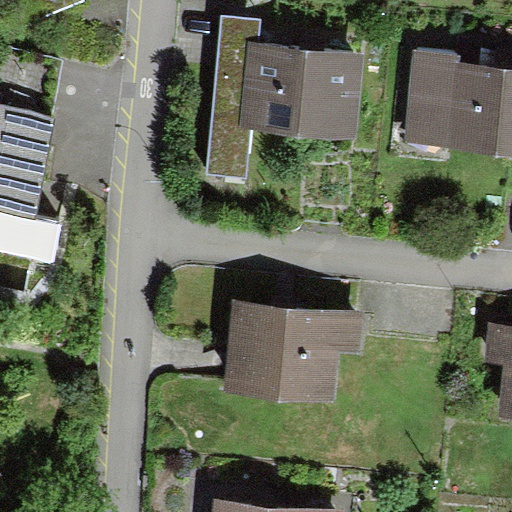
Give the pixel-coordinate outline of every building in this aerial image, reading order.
[(70,0),(5,0),(18,26),(70,0)] [(363,56),(261,45),(264,21),(226,18),(211,174),(249,178),(253,135),(355,145),(363,56)] [(414,53),(406,142),(511,151),(511,70),(507,70),(479,67),(480,59),(414,53)] [(48,92),(0,84),(0,190),(31,196),(48,92)] [(366,309),(230,299),(223,390),(334,398),(338,351),(363,352),(366,309)] [(511,327),(486,325),(483,365),(503,367),(499,417),(511,417),(511,327)] [(345,511),(346,509),(217,500),(215,511),(345,511)]
